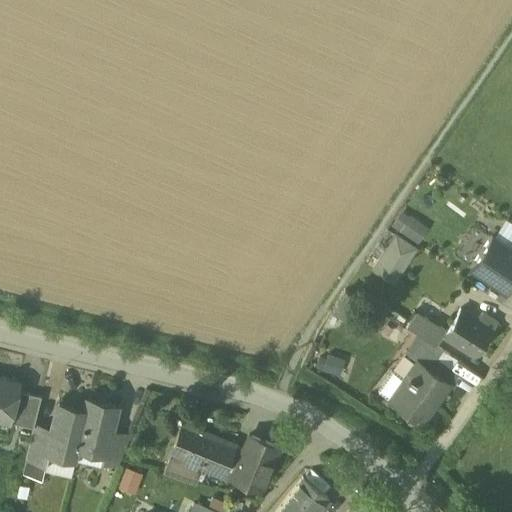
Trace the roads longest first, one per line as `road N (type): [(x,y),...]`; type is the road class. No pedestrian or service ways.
road 1 (residential): [(402,500),(293,411),(0,332)]
road 2 (residential): [(511,342),(402,500)]
